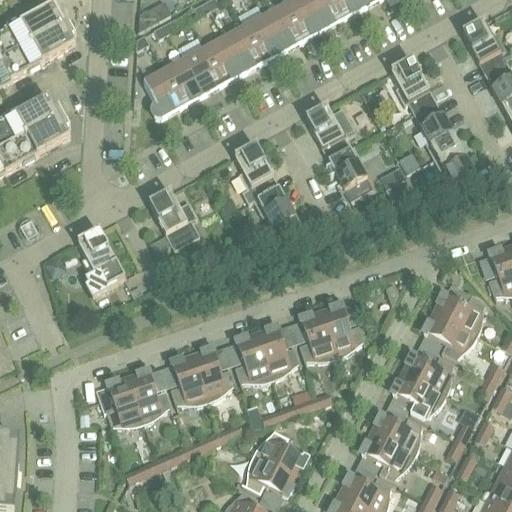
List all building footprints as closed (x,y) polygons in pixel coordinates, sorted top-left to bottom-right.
[(304,0),(284,11),(303,46),(323,35),(304,0)] [(329,0),(304,0),(323,35),(343,24),(329,0)] [(355,0),(329,0),(343,24),(363,13),(355,0)] [(381,0),(355,0),(363,13),(383,2),(381,0)] [(204,8),(209,17),(219,11),(215,2),(204,8)] [(209,17),(204,8),(194,13),(199,22),(209,17)] [(54,10),(21,28),(32,48),(69,28),(64,18),(59,21),(54,10)] [(284,11),(264,22),(283,57),(303,46),(284,11)] [(145,21),(138,26),(137,38),(150,31),(145,21)] [(264,22),(244,33),(263,68),(283,57),(264,22)] [(164,30),(169,39),(180,33),(175,24),(164,30)] [(484,27),(462,39),(485,81),(507,68),(501,58),(504,56),(496,40),(492,42),(484,27)] [(21,28),(0,39),(0,65),(0,66),(32,48),(21,28)] [(75,38),(69,28),(32,48),(43,68),(75,51),(70,40),(75,38)] [(169,39),(164,30),(154,36),(159,44),(169,39)] [(244,33),(224,44),(243,79),(263,68),(244,33)] [(144,40),(136,44),(136,57),(149,49),(144,40)] [(224,44),(204,55),(223,90),(243,79),(224,44)] [(11,86),(43,68),(32,48),(0,66),(11,86)] [(204,55),(184,66),(203,101),(223,90),(204,55)] [(0,65),(0,91),(11,86),(0,66),(0,65)] [(184,66),(164,77),(183,112),(203,101),(184,66)] [(413,66),(391,78),(399,93),(395,95),(404,110),(407,108),(413,119),(435,107),(413,66)] [(485,81),(508,124),(511,122),(511,78),(507,68),(485,81)] [(143,88),(155,110),(155,111),(154,112),(153,113),(153,114),(152,114),(152,116),(152,117),(152,118),(152,119),(153,120),(153,121),(154,122),(156,123),(158,124),(160,124),(162,123),(183,112),(164,77),(143,88)] [(353,100),(353,105),(360,107),(368,104),(362,95),(353,100)] [(48,103),(15,121),(26,141),(64,120),(59,110),(54,113),(48,103)] [(459,151),(435,107),(413,119),(428,147),(425,149),(434,165),(459,151)] [(328,113),(305,125),(328,166),(354,153),(353,151),(350,153),(344,142),(347,141),(347,139),(354,135),(342,114),(331,120),(328,113)] [(69,130),(64,120),(26,141),(37,161),(70,143),(64,132),(69,130)] [(15,121),(0,128),(0,154),(26,141),(15,121)] [(0,167),(6,178),(37,161),(26,141),(0,154),(0,167)] [(256,151),(234,164),(242,178),(239,180),(247,195),(242,198),(248,209),(253,207),(254,207),(279,193),(256,151)] [(476,181),(459,151),(434,165),(442,180),(445,178),(453,193),(476,181)] [(362,167),(354,153),(328,166),(350,207),(372,195),(358,169),(362,167)] [(390,184),(394,191),(406,185),(399,173),(393,176),(395,181),(390,184)] [(407,184),(406,185),(394,191),(385,196),(391,207),(413,195),(407,184)] [(301,233),(279,193),(254,207),(262,222),(265,221),(273,234),(265,239),(271,250),(301,233)] [(171,198),(149,210),(174,256),(200,242),(191,227),(197,224),(188,208),(179,213),(171,198)] [(231,201),(220,208),(227,220),(238,214),(231,201)] [(30,226),(21,232),(27,243),(37,238),(30,226)] [(125,283),(100,237),(78,249),(85,263),(82,265),(90,280),(85,283),(94,300),(125,283)] [(499,302),(507,302),(511,301),(511,259),(509,253),(489,260),(498,284),(488,287),(495,307),(496,306),(495,302),(499,302)] [(459,254),(442,262),(452,282),(469,274),(459,254)] [(59,261),(44,269),(53,284),(67,276),(59,261)] [(182,271),(168,278),(174,288),(188,281),(182,271)] [(386,294),(392,312),(398,300),(398,299),(398,298),(398,297),(398,296),(398,295),(397,294),(396,293),(395,292),(394,291),(393,291),(391,291),(389,291),(388,292),(387,293),(386,294)] [(443,300),(433,319),(477,342),(478,339),(479,336),(480,333),(481,331),(482,328),(482,325),(482,323),(483,316),(484,312),(488,314),(489,312),(470,303),(466,312),(443,300)] [(341,310),(320,317),(337,364),(340,363),(342,362),(348,359),(352,355),(359,350),(363,348),(364,351),(365,351),(359,331),(349,335),(341,310)] [(310,366),(317,367),(323,367),(326,366),(332,365),(337,364),(320,317),(300,324),(309,349),(299,352),(306,371),(307,371),(306,367),(310,366)] [(459,362),(465,357),(467,355),(469,353),(471,351),(473,348),(475,346),(477,342),(433,319),(423,338),(446,350),(441,359),(460,368),(460,367),(456,365),(459,362)] [(277,332),(256,339),(272,386),(278,384),(283,381),(288,377),(295,372),(298,370),(300,373),(301,373),(294,353),(285,357),(277,332)] [(511,338),(510,337),(501,354),(511,360),(511,358),(511,338)] [(246,388),(253,389),(259,389),(262,388),(268,387),(272,386),(256,339),(236,346),(244,371),(234,374),(241,393),(243,393),(241,389),(246,388)] [(212,354),(192,361),(208,408),(213,406),(216,404),(218,403),(221,401),(224,399),(230,394),(234,391),(235,395),(237,395),(230,375),(220,378),(212,354)] [(412,360),(402,379),(446,402),(447,399),(448,397),(449,394),(450,391),(451,388),(451,385),(452,376),(453,372),(457,374),(457,373),(439,363),(434,372),(412,360)] [(181,410),(189,411),(192,411),(198,410),(201,410),(203,409),(208,408),(192,361),(172,368),(180,392),(170,396),(177,415),(178,415),(177,411),(181,410)] [(485,385),(495,390),(496,390),(504,374),(494,368),(485,385)] [(148,376),(128,383),(143,430),(146,429),(149,427),(154,425),(159,421),(166,416),(170,413),(171,417),(172,417),(166,397),(156,400),(148,376)] [(470,384),(482,389),(485,384),(473,378),(470,384)] [(428,422),(434,418),(436,415),(438,413),(440,411),(442,409),(443,406),(446,402),(402,379),(392,399),(415,410),(410,420),(428,429),(429,428),(425,426),(428,422)] [(117,432),(124,433),(130,432),(133,432),(139,431),(143,430),(128,383),(107,390),(116,414),(106,418),(112,437),(114,437),(112,432),(117,432)] [(496,390),(495,390),(485,385),(477,400),(488,406),(496,390)] [(496,402),(507,408),(511,397),(502,392),(496,402)] [(315,414),(332,408),(328,398),(311,404),(315,414)] [(278,404),(282,414),(295,410),(291,400),(278,404)] [(507,408),(496,402),(491,412),(511,423),(511,420),(511,410),(507,408)] [(311,404),(295,410),(298,420),(315,414),(311,404)] [(295,410),(278,416),(281,426),(298,420),(295,410)] [(281,426),(278,416),(261,423),(265,433),(281,426)] [(380,421),(371,440),(414,462),(416,460),(417,457),(418,454),(419,451),(419,448),(420,446),(421,437),(422,433),(425,434),(426,433),(408,423),(403,432),(380,421)] [(478,436),(489,442),(494,431),(484,426),(478,436)] [(454,445),(464,450),(473,433),(463,428),(454,445)] [(238,432),(223,438),(227,448),(242,441),(238,432)] [(271,441),(265,446),(263,448),(261,450),(259,452),(257,455),(255,457),(253,461),(297,484),(307,465),(284,453),(289,444),(270,434),(270,436),(273,438),(271,441)] [(489,442),(478,436),(473,446),(484,451),(489,442)] [(211,454),(227,448),(223,438),(206,445),(211,454)] [(397,483),(403,478),(405,476),(409,471),(411,469),(412,466),(414,462),(371,440),(361,459),(384,471),(379,480),(397,489),(398,488),(394,486),(397,483)] [(194,461),(211,454),(206,445),(190,452),(194,461)] [(464,450),(454,445),(446,461),(456,466),(464,450)] [(0,511),(13,511),(18,450),(0,448),(0,511)] [(190,452),(174,459),(178,468),(194,461),(190,452)] [(174,459),(157,466),(161,475),(178,468),(174,459)] [(287,503),(297,484),(253,461),(252,464),(251,467),(250,469),(249,472),(248,475),(247,479),(247,487),(246,491),(242,489),(241,491),(260,500),(264,491),(287,503)] [(461,471),(472,476),(477,466),(466,461),(461,471)] [(157,466),(141,473),(145,482),(161,475),(157,466)] [(472,476),(461,471),(455,481),(466,486),(472,476)] [(511,475),(506,472),(497,489),(511,497),(511,475)] [(124,480),(129,489),(145,482),(141,473),(124,480)] [(432,483),(443,489),(449,480),(436,474),(432,483)] [(349,481),(339,500),(361,511),(387,511),(388,509),(389,506),(389,497),(391,493),(394,495),(395,493),(376,484),(372,493),(349,481)] [(423,505),(434,511),(442,494),(431,489),(423,505)] [(511,511),(511,497),(497,489),(488,506),(498,511),(511,511)] [(239,501),(233,506),(231,508),(228,511),(253,511),(257,504),(239,495),(238,496),(242,498),(239,501)] [(443,505),(454,510),(459,500),(449,495),(443,505)] [(361,511),(339,500),(333,511),(361,511)]
